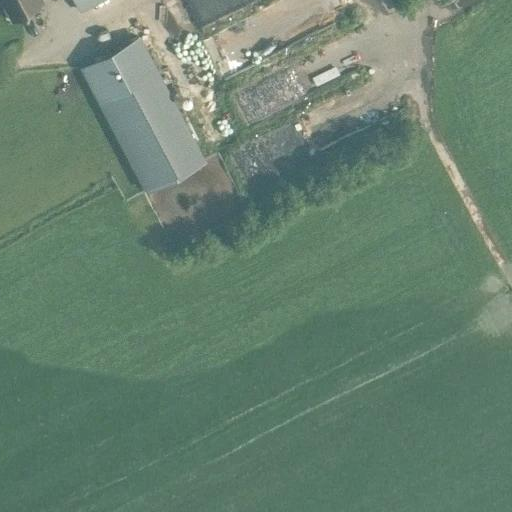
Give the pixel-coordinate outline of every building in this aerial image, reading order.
[(0,0),(2,2),(3,1),(12,18),(27,9),(26,7),(39,0),(0,0)] [(74,0),(80,11),(100,0),(74,0)] [(137,36),(84,64),(149,187),(202,159),(137,36)] [(52,62),(76,61),(75,50),(52,51),(52,62)] [(325,51),(235,92),(248,121),(338,80),(325,51)] [(355,85),(269,129),(282,153),(367,109),(355,85)] [(185,108),(193,129),(202,126),(195,105),(185,108)]
